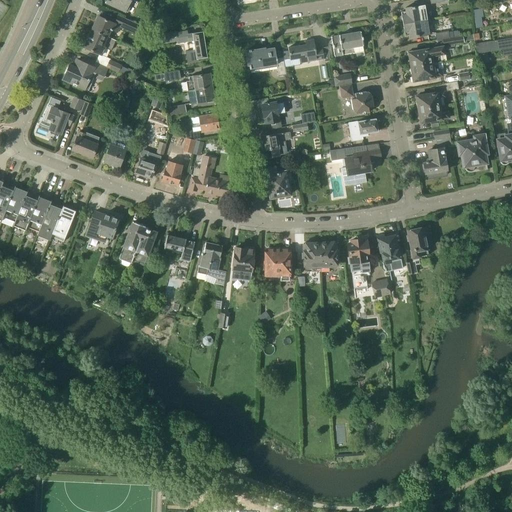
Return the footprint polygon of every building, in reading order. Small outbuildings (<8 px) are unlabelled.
[(107,0),(106,3),(127,12),(132,0),(107,0)] [(403,24),(427,20),(424,5),(405,8),(405,11),(401,12),(403,24)] [(474,18),(483,17),(482,9),(473,10),(474,18)] [(491,19),(499,18),(498,9),(490,10),(491,19)] [(138,36),(142,26),(117,15),(114,23),(98,16),(91,32),(115,43),(116,41),(109,37),(112,30),(117,33),(119,27),(138,36)] [(427,20),(403,24),(405,35),(409,35),(410,38),(429,34),(427,20)] [(185,51),(187,63),(198,61),(197,59),(207,57),(203,32),(188,34),(187,31),(176,33),(176,32),(161,35),(162,43),(177,41),(177,43),(193,40),(195,50),(185,51)] [(436,40),(449,38),(448,31),(435,33),(436,40)] [(111,51),(115,43),(91,32),(84,48),(101,55),(104,47),(111,51)] [(352,48),(363,46),(363,45),(362,39),(363,39),(363,36),(362,37),(361,32),(352,33),(351,33),(351,34),(348,34),(348,33),(347,34),(339,35),(339,36),(331,37),(334,57),(353,54),(352,48)] [(466,41),(474,39),(475,39),(474,34),(463,36),(463,35),(449,38),(436,40),(438,48),(412,52),(412,51),(407,52),(408,57),(410,57),(411,66),(436,62),(436,63),(441,62),(440,55),(445,55),(444,48),(454,46),(453,44),(466,42),(466,41)] [(501,50),(511,47),(511,38),(488,43),(475,45),(476,49),(477,54),(501,50)] [(300,63),(324,59),(322,48),(315,49),(314,40),(305,41),(305,45),(288,48),(290,60),(299,59),(300,63)] [(283,57),(276,59),(274,48),(266,49),(265,46),(261,47),(262,49),(256,50),(256,49),(245,51),(245,54),(246,54),(248,65),(249,65),(250,69),(251,71),(260,69),(260,67),(276,65),(278,76),(286,75),(283,57)] [(511,55),(511,47),(501,50),(502,57),(511,55)] [(109,67),(108,68),(129,77),(131,71),(121,67),(122,65),(110,60),(107,66),(109,67)] [(96,62),(93,67),(80,61),(77,68),(69,65),(62,80),(87,91),(94,76),(99,79),(102,72),(105,74),(106,72),(106,73),(108,68),(109,67),(107,66),(96,62)] [(437,70),(436,63),(436,62),(411,66),(413,77),(412,77),(413,82),(417,81),(417,80),(441,76),(440,70),(437,70)] [(460,81),(470,79),(481,77),(479,70),(469,72),(458,74),(460,81)] [(179,71),(163,74),(164,82),(180,79),(179,71)] [(196,89),(212,86),(210,73),(209,73),(209,71),(202,72),(202,75),(189,77),(189,81),(186,81),(188,90),(196,89)] [(350,74),(333,77),(335,87),(352,84),(350,74)] [(130,78),(125,89),(131,92),(137,81),(130,78)] [(447,92),(458,89),(457,81),(445,83),(447,92)] [(351,84),(339,86),(341,99),(350,97),(353,110),(358,109),(358,114),(369,112),(369,111),(371,111),(373,108),(372,106),(373,106),(371,96),(370,94),(367,92),(365,92),(365,91),(355,93),(355,94),(353,94),(351,84)] [(190,104),(197,103),(214,100),(212,86),(196,89),(188,90),(190,104)] [(418,108),(439,105),(438,98),(445,97),(444,91),(415,96),(416,100),(417,100),(417,101),(418,108)] [(511,94),(510,95),(504,96),(508,119),(510,118),(510,120),(511,123),(506,123),(508,134),(504,135),(504,133),(496,135),(497,140),(495,140),(496,147),(498,146),(500,160),(501,162),(502,163),(503,164),(505,164),(506,164),(508,162),(508,161),(508,159),(511,158),(511,94)] [(79,112),(84,101),(74,96),(69,107),(79,112)] [(160,108),(163,100),(155,97),(152,105),(160,108)] [(87,117),(92,105),(85,102),(80,114),(87,117)] [(276,104),(276,102),(261,105),(263,117),(265,117),(266,124),(279,121),(277,110),(283,109),(282,102),(276,104)] [(170,115),(186,112),(185,104),(169,107),(170,115)] [(439,105),(418,108),(420,119),(419,119),(420,122),(449,117),(448,111),(440,113),(439,105)] [(39,126),(49,130),(60,134),(64,125),(69,126),(73,116),(57,109),(55,113),(47,110),(39,126)] [(152,111),(148,122),(169,129),(167,118),(162,116),(162,115),(152,111)] [(314,112),(300,114),(302,124),(307,123),(315,122),(314,112)] [(199,117),(201,132),(219,129),(216,114),(199,117)] [(351,141),(363,139),(362,137),(368,136),(367,133),(378,131),(376,118),(348,123),(351,141)] [(308,130),(307,123),(302,124),(292,125),(293,132),(308,130)] [(435,139),(437,138),(449,136),(448,129),(434,131),(435,139)] [(185,133),(186,137),(186,138),(196,140),(200,139),(199,131),(185,133)] [(86,135),(79,132),(72,149),(93,157),(97,145),(84,140),(86,135)] [(284,140),(290,139),(289,132),(288,132),(283,133),(261,137),(263,150),(264,150),(266,158),(279,155),(279,154),(287,153),(284,140)] [(474,165),(486,163),(485,154),(487,153),(487,152),(487,151),(486,147),(484,134),(479,135),(473,136),(474,139),(457,142),(459,155),(461,154),(463,167),(465,166),(466,168),(466,169),(467,170),(468,171),(469,171),(471,171),(473,170),(474,169),(475,168),(475,167),(474,165)] [(445,170),(446,170),(447,170),(443,150),(445,149),(444,144),(450,142),(449,136),(437,138),(439,148),(428,150),(429,159),(424,160),(424,163),(423,163),(425,173),(436,171),(436,172),(436,174),(438,175),(439,175),(441,175),(443,175),(444,174),(445,172),(445,171),(445,170)] [(128,144),(113,138),(104,161),(119,167),(122,160),(124,161),(126,155),(124,154),(128,144)] [(194,147),(196,140),(186,138),(183,151),(192,153),(194,147)] [(426,141),(415,143),(416,149),(427,147),(426,141)] [(163,153),(166,144),(160,142),(157,152),(163,153)] [(366,182),(365,172),(371,171),(370,162),(375,161),(374,158),(381,157),(378,144),(344,149),(345,158),(344,158),(346,167),(341,168),(344,186),(366,182)] [(149,153),(143,151),(136,173),(144,176),(144,177),(148,178),(149,177),(151,178),(156,163),(147,160),(149,153)] [(229,183),(219,181),(209,179),(214,158),(204,156),(199,179),(192,178),(189,189),(197,191),(197,188),(206,190),(205,192),(226,197),(229,183)] [(298,168),(305,166),(303,156),(296,157),(298,168)] [(166,168),(162,181),(177,186),(181,172),(180,172),(182,165),(168,161),(166,168)] [(277,166),(262,168),(266,192),(269,191),(270,198),(290,195),(286,171),(278,173),(277,166)] [(3,215),(16,185),(15,185),(14,188),(2,184),(4,180),(3,180),(1,185),(0,188),(0,219),(2,220),(3,215)] [(15,220),(28,190),(16,185),(3,215),(15,220)] [(38,199),(40,194),(39,194),(38,198),(26,193),(28,190),(15,220),(14,225),(26,229),(27,225),(38,199)] [(51,201),(52,199),(40,194),(38,199),(27,225),(39,230),(50,204),(51,201)] [(62,209),(64,204),(62,207),(51,203),(52,199),(51,201),(50,204),(39,230),(38,234),(50,239),(51,236),(62,209)] [(62,209),(51,236),(63,241),(76,209),(64,204),(62,209)] [(97,232),(112,237),(118,219),(104,214),(95,211),(91,222),(100,226),(97,232)] [(144,228),(145,226),(133,222),(120,258),(132,262),(133,261),(144,228)] [(406,263),(408,274),(416,272),(415,264),(419,263),(418,256),(428,255),(424,235),(430,233),(429,226),(407,230),(408,236),(407,236),(408,241),(409,241),(414,262),(406,263)] [(156,232),(144,228),(133,261),(144,265),(156,232)] [(392,234),(378,237),(384,268),(391,267),(390,259),(400,257),(399,251),(397,252),(394,236),(392,237),(392,234)] [(186,240),(167,235),(164,249),(163,255),(175,258),(176,252),(182,253),(180,259),(190,261),(194,242),(186,240)] [(372,289),(370,271),(369,263),(366,238),(365,238),(365,237),(361,237),(361,239),(351,240),(351,243),(348,243),(350,257),(348,257),(349,263),(351,263),(354,291),(372,289)] [(208,268),(214,244),(206,242),(203,254),(202,254),(201,256),(202,256),(200,265),(199,265),(197,273),(206,274),(208,268)] [(319,243),(321,272),(329,271),(329,266),(336,265),(336,259),(338,258),(337,251),(336,251),(335,242),(319,243)] [(312,272),(321,272),(319,243),(303,243),(304,253),(302,253),(303,260),(304,260),(305,267),(312,267),(312,272)] [(226,272),(217,270),(219,259),(220,259),(221,258),(219,257),(222,246),(214,244),(208,268),(206,274),(216,279),(214,283),(223,285),(226,272)] [(241,274),(251,275),(254,248),(245,247),(244,249),(235,248),(232,273),(234,274),(235,274),(239,275),(241,274)] [(280,275),(290,275),(290,250),(288,250),(286,249),(283,249),(282,250),(273,250),(272,249),(269,249),(267,249),(265,249),(265,275),(267,275),(271,277),(276,277),(280,275)] [(183,293),(189,296),(194,282),(187,280),(186,283),(182,282),(179,291),(183,292),(183,293)] [(382,295),(390,293),(387,280),(379,282),(382,295)] [(375,297),(382,295),(379,282),(371,284),(375,297)] [(229,315),(220,313),(217,326),(226,328),(229,315)] [(262,324),(266,321),(262,314),(258,316),(262,324)] [(204,345),(208,346),(211,344),(212,340),(210,336),(207,336),(203,338),(202,341),(204,345)]
